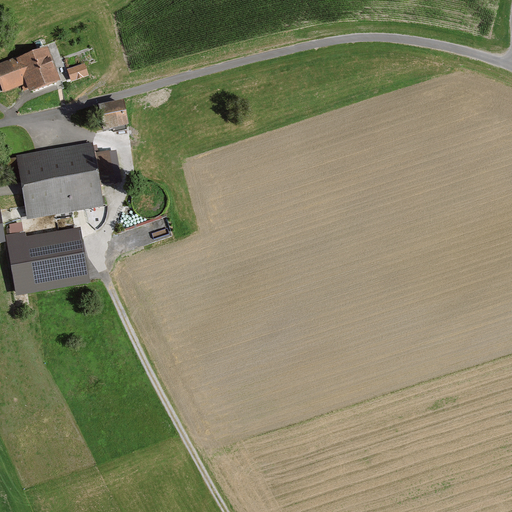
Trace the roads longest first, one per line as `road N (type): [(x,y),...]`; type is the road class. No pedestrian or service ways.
road 1 (unclassified): [(511,61),(369,37),(297,48),(0,125)]
road 2 (track): [(224,511),(102,278),(122,170),(118,149),(29,121)]
